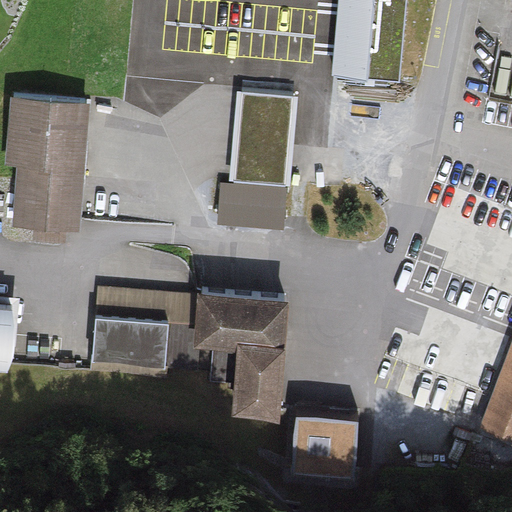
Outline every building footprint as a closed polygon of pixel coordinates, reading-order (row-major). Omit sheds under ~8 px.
[(340,0),(334,70),(399,76),(406,0),(340,0)] [(285,181),(293,91),(242,87),(234,176),(285,181)] [(76,225),(86,98),(13,92),(8,159),(20,160),(15,220),(36,222),(35,234),(55,236),(56,223),(76,225)] [(285,214),(287,185),(220,180),(218,208),(285,214)] [(238,384),(236,401),(275,404),(284,293),(202,287),(199,320),(168,318),(168,316),(95,310),(92,351),(144,354),(142,369),(165,371),(166,362),(197,364),(199,334),(210,335),(210,344),(214,345),(212,376),(233,378),(233,384),(238,384)] [(0,362),(6,363),(11,298),(0,297),(0,362)] [(511,430),(511,344),(484,420),(511,430)] [(316,405),(296,405),(291,463),(353,468),(356,448),(358,410),(316,405)]
